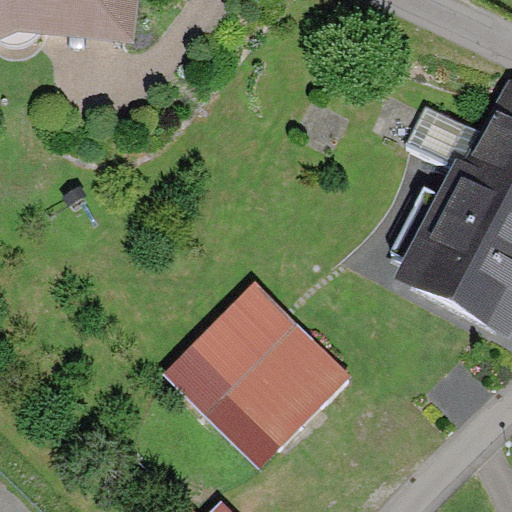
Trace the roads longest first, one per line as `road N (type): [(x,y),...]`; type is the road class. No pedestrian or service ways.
road 1 (residential): [(511,401),(400,511)]
road 2 (residential): [(511,49),(401,0)]
